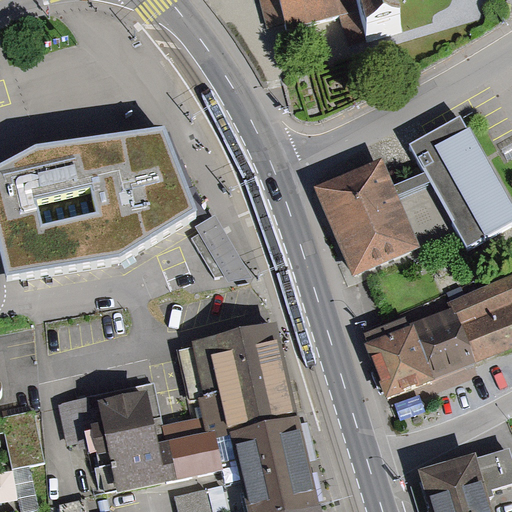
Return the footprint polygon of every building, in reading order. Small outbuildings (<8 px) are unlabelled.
[(279,0),(288,29),(358,9),(366,36),(401,26),(393,0),(279,0)] [(407,145),(468,248),(511,220),(511,207),(456,114),(407,145)] [(126,262),(199,216),(167,135),(39,153),(0,173),(0,242),(9,281),(126,262)] [(381,166),(314,195),(351,281),(419,251),(381,166)] [(218,218),(197,230),(200,236),(224,277),(228,283),(252,277),(218,218)] [(224,277),(200,236),(192,240),(214,279),(224,277)] [(369,341),(365,342),(381,381),(379,383),(386,400),(511,347),(511,275),(448,302),(450,308),(408,324),(405,318),(365,333),(369,341)] [(160,445),(169,484),(225,471),(224,466),(236,463),(247,511),(321,511),(303,435),(277,327),(192,344),(194,350),(179,353),(193,422),(165,427),(169,443),(160,445)] [(169,443),(165,427),(156,385),(84,401),(60,406),(69,448),(87,444),(99,500),(169,484),(160,445),(169,443)] [(13,470),(44,463),(33,414),(0,420),(0,435),(5,434),(13,470)] [(475,458),(420,475),(431,511),(491,511),(487,497),(511,488),(511,465),(509,455),(478,464),(475,458)] [(179,511),(212,511),(207,490),(176,497),(179,511)]
